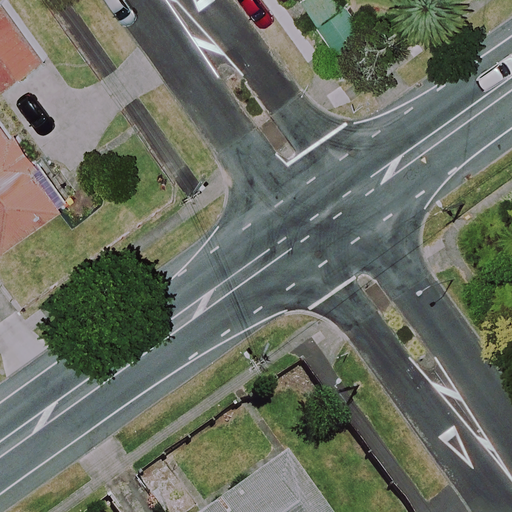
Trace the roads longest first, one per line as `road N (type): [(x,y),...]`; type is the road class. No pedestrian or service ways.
road 1 (tertiary): [(326,219),(0,452)]
road 2 (residential): [(511,478),(326,219)]
road 3 (residential): [(326,219),(170,0)]
road 4 (tertiary): [(511,86),(326,219)]
